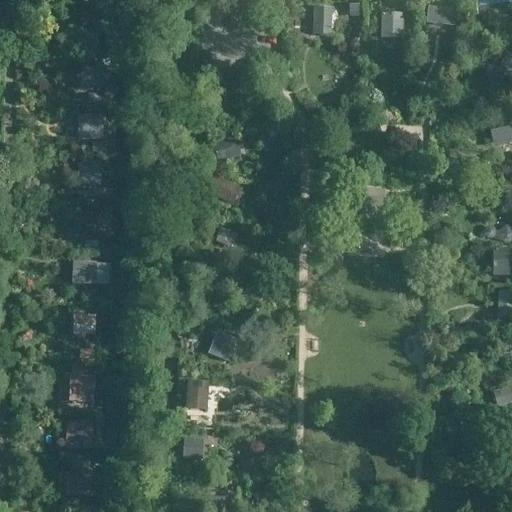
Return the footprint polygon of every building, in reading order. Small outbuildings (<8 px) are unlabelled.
[(491,0),(474,2),(476,18),(510,14),(508,0),(491,0)] [(331,10),(312,9),(311,37),(331,37),(331,10)] [(427,10),(425,27),(453,31),(455,13),(427,10)] [(105,15),(79,15),(78,39),(105,40),(105,15)] [(402,43),(403,17),(381,16),(380,42),(402,43)] [(104,58),(104,49),(95,48),(94,57),(104,58)] [(511,58),(505,55),(496,73),(511,80),(511,58)] [(79,70),(79,93),(102,93),(102,71),(79,70)] [(87,97),(87,107),(102,107),(102,97),(87,97)] [(102,120),(77,119),(76,142),(101,143),(102,120)] [(511,146),(511,129),(489,135),(493,151),(511,146)] [(216,165),(241,161),(237,142),(212,147),(216,165)] [(100,147),(91,147),(91,156),(100,156),(100,147)] [(76,167),(76,189),(99,190),(99,168),(76,167)] [(241,192),(214,178),(205,194),(232,209),(241,192)] [(198,180),(189,180),(189,188),(198,188),(198,180)] [(349,193),(349,217),(381,218),(382,193),(349,193)] [(97,241),(98,217),(73,216),(73,240),(97,241)] [(230,249),(235,239),(220,230),(214,241),(230,249)] [(97,244),(84,244),(84,254),(96,254),(97,244)] [(509,280),(509,252),(492,252),(492,279),(509,280)] [(71,266),(71,286),(109,288),(110,267),(71,266)] [(95,308),(95,294),(85,294),(84,307),(95,308)] [(511,295),(497,295),(497,321),(511,321),(511,295)] [(94,319),(72,318),(71,338),(94,339),(94,319)] [(235,344),(216,336),(207,358),(226,366),(235,344)] [(511,365),(511,342),(492,351),(501,371),(511,365)] [(79,353),(79,363),(94,364),(94,353),(79,353)] [(69,379),(68,406),(92,407),(93,380),(69,379)] [(186,385),(185,412),(206,413),(207,386),(186,385)] [(511,388),(492,394),(497,411),(511,407),(511,388)] [(92,424),(65,423),(64,453),(91,454),(92,424)] [(511,440),(499,441),(501,458),(511,457),(511,440)] [(202,444),(182,443),(182,463),(201,464),(202,444)] [(89,459),(76,458),(76,468),(89,468),(89,459)] [(88,502),(89,478),(65,477),(64,501),(88,502)] [(195,501),(194,511),(223,511),(224,502),(195,501)]
